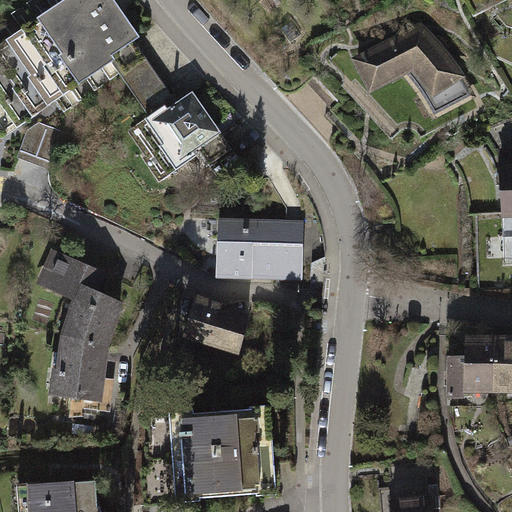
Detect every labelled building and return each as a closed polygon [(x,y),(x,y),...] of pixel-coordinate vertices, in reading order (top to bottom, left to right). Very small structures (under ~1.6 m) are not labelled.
[(111,61),(123,81),(144,65),(128,47),(135,43),(102,0),(71,0),(67,3),(111,61)] [(111,61),(67,3),(29,29),(74,91),(111,61)] [(349,64),(368,99),(414,74),(437,117),(471,99),(428,21),(349,64)] [(74,91),(29,29),(10,41),(53,104),(74,91)] [(53,104),(10,41),(0,47),(0,66),(35,116),(53,104)] [(35,116),(0,66),(0,101),(19,128),(35,116)] [(231,146),(192,96),(168,114),(162,105),(133,127),(169,173),(199,151),(208,164),(231,146)] [(19,128),(0,101),(0,137),(2,140),(19,128)] [(500,207),(511,207),(511,147),(499,148),(500,207)] [(511,207),(500,207),(502,264),(511,263),(511,207)] [(305,214),(217,212),(216,279),(303,281),(305,214)] [(101,272),(53,250),(37,287),(61,298),(88,304),(101,272)] [(255,313),(192,293),(177,341),(240,361),(255,313)] [(111,398),(129,312),(88,304),(61,298),(41,392),(90,403),(86,421),(126,430),(132,402),(111,398)] [(511,333),(465,333),(463,353),(447,354),(448,397),(473,396),(473,392),(511,390),(511,333)] [(275,416),(177,423),(182,501),(280,494),(275,416)] [(439,511),(434,461),(378,466),(381,511),(439,511)] [(97,511),(95,482),(23,489),(25,511),(97,511)]
